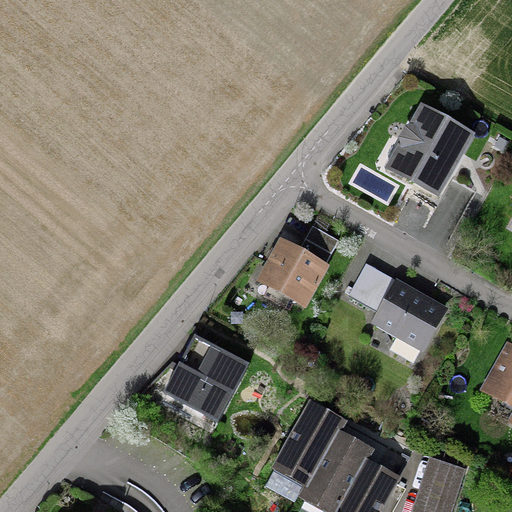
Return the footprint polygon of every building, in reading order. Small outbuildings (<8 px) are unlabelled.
[(439,201),(475,135),(418,105),(383,171),(439,201)] [(302,310),(341,244),(312,227),(298,251),(286,244),(261,286),(302,310)] [(415,365),(443,312),(363,269),(345,302),(402,332),(391,352),(415,365)] [(242,409),(266,354),(208,329),(184,384),(242,409)] [(511,351),(509,350),(486,392),(511,405),(511,351)] [(272,479),(307,498),(338,439),(345,428),(310,409),(272,479)] [(300,511),(303,511),(341,511),(365,468),(371,457),(338,439),(307,498),(300,511)] [(458,511),(473,464),(434,453),(416,511),(458,511)] [(383,511),(398,485),(365,468),(341,511),(383,511)]
